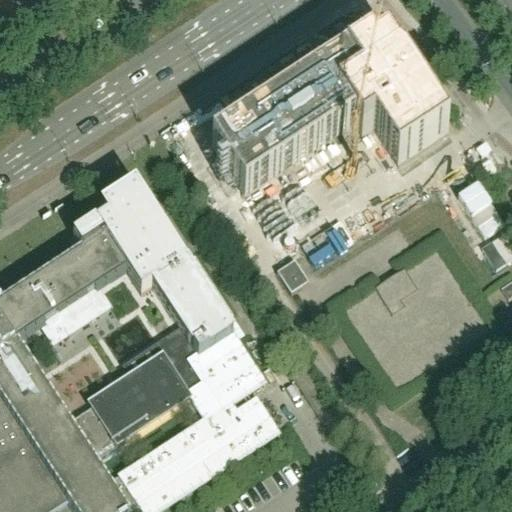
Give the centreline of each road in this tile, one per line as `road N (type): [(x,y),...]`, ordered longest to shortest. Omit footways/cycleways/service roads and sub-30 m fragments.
road 1 (primary): [(0,183),(289,0)]
road 2 (unknown): [(511,94),(270,253)]
road 3 (unknown): [(418,477),(270,253)]
road 4 (primary): [(152,0),(0,104)]
road 5 (unclassified): [(371,511),(511,408)]
